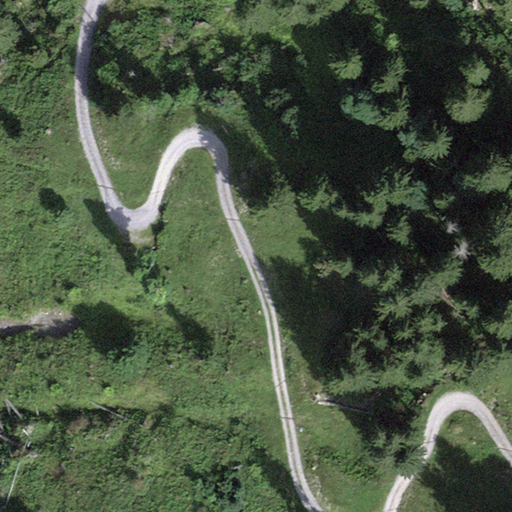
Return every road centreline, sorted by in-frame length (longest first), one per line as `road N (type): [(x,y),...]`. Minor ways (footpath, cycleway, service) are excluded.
road 1 (track): [(98,0),(87,26),(83,97),(109,219),(117,232),(132,235),(191,132),(218,136),(226,200),(274,319),(320,511)]
road 2 (track): [(392,511),(451,395),(472,400),(511,467)]
